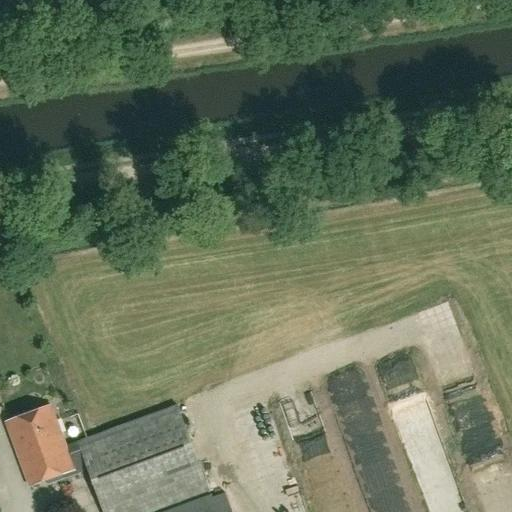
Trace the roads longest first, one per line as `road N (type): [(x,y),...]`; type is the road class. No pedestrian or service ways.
road 1 (track): [(0,80),(511,0)]
road 2 (track): [(0,189),(511,113)]
